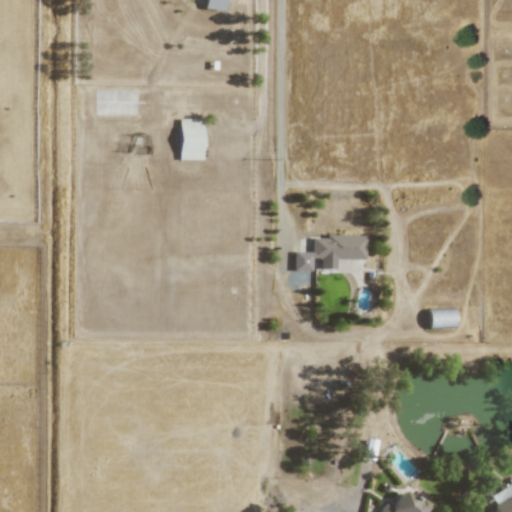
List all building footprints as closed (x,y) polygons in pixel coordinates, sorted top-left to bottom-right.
[(203,0),(202,8),(222,10),(223,0),(203,0)] [(200,159),(201,119),(177,118),(176,159),(200,159)] [(363,236),(310,235),(309,251),(291,251),(291,270),(309,270),(309,258),(318,258),(318,268),(334,269),(334,258),(363,259),(363,236)] [(427,328),(453,327),(452,307),(426,308),(427,328)] [(421,511),(425,505),(400,489),(389,508),(382,503),(376,511),(421,511)] [(511,511),(511,491),(490,504),(494,511),(511,511)]
